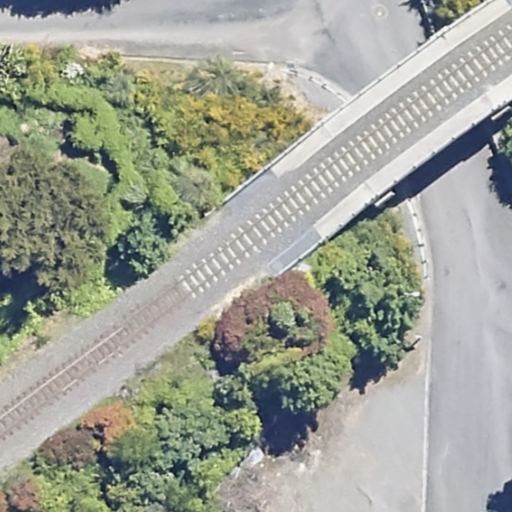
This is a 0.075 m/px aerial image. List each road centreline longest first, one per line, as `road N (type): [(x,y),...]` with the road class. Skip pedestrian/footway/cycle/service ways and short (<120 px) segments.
road 1 (residential): [(362,0),(466,181),(481,375)]
road 2 (residential): [(177,0),(0,13)]
road 3 (residential): [(481,375),(479,511)]
